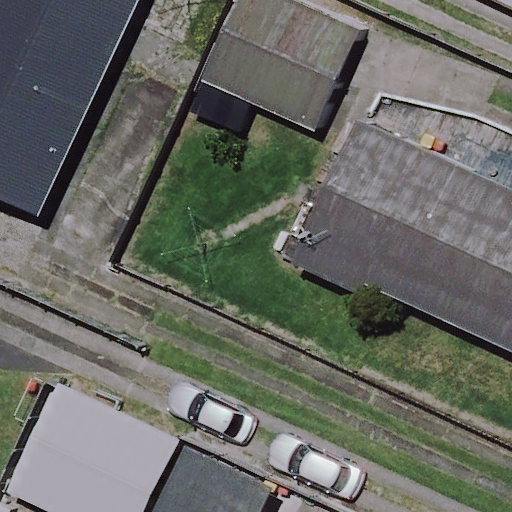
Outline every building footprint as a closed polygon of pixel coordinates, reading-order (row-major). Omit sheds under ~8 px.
[(151,0),(0,0),(0,192),(50,216),(151,0)] [(374,39),(285,0),(246,0),(211,82),(331,135),(374,39)] [(511,0),(490,0),(511,10),(511,0)] [(511,144),(372,87),(301,258),(511,345),(511,144)] [(156,511),(190,444),(75,388),(25,491),(67,511),(156,511)]
